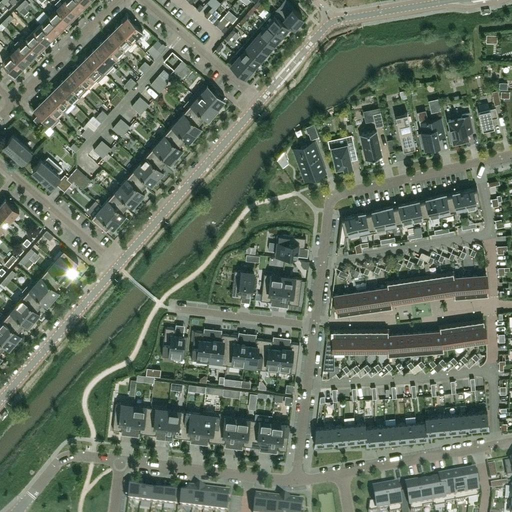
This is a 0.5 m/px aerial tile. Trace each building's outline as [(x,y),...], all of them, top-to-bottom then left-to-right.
[(76,13),(63,0),(56,7),(69,20),(76,13)] [(84,5),(79,0),(63,0),(76,13),(84,5)] [(274,15),(288,27),(289,25),(291,27),(302,15),(284,0),(277,9),(284,16),(281,20),(274,15)] [(69,20),(56,7),(48,15),(61,28),(69,20)] [(271,12),(264,20),(267,23),(281,35),(288,27),(274,15),(271,12)] [(16,19),(13,17),(10,14),(6,18),(9,22),(10,21),(12,23),(16,19)] [(61,28),(48,15),(41,23),(53,35),(61,28)] [(143,31),(126,17),(118,24),(133,40),(143,31)] [(267,23),(264,20),(257,28),(274,43),(281,35),(267,23)] [(53,35),(41,23),(33,30),(46,43),(53,35)] [(133,40),(118,24),(111,32),(126,47),(133,40)] [(319,42),(335,29),(332,26),(316,39),(319,42)] [(257,28),(249,36),(266,51),(274,43),(257,28)] [(46,43),(33,30),(26,37),(23,35),(22,35),(38,51),(46,43)] [(126,47),(111,32),(103,40),(118,55),(126,47)] [(38,51),(22,35),(15,43),(30,58),(38,51)] [(249,36),(242,45),(259,59),(266,51),(249,36)] [(157,49),(162,44),(157,39),(152,44),(157,49)] [(118,55),(103,40),(95,47),(113,66),(114,65),(111,62),(118,55)] [(30,58),(15,43),(14,43),(17,46),(10,53),(23,66),(30,58)] [(161,53),(167,46),(166,46),(163,43),(162,44),(157,49),(161,53)] [(235,53),(252,67),(259,59),(242,45),(235,53)] [(113,66),(95,47),(88,55),(106,73),(113,66)] [(23,66),(10,53),(2,61),(15,74),(23,66)] [(245,76),(252,67),(235,53),(228,61),(245,76)] [(106,73),(88,55),(80,63),(98,81),(106,73)] [(150,65),(145,60),(141,64),(147,69),(150,65)] [(183,69),(187,64),(182,60),(174,69),(179,73),(183,69)] [(98,81),(80,63),(72,70),(87,86),(95,78),(97,81),(98,81)] [(147,69),(141,64),(138,68),(144,73),(147,69)] [(87,86),(72,70),(64,78),(80,93),(87,86)] [(168,82),(159,74),(154,79),(164,87),(168,82)] [(133,85),(136,81),(131,77),(127,80),(133,85)] [(80,93),(64,78),(57,85),(75,104),(75,103),(72,100),(80,93)] [(164,87),(154,79),(150,83),(160,92),(164,87)] [(133,85),(127,80),(124,84),(129,89),(133,85)] [(224,100),(203,82),(193,93),(214,111),(224,100)] [(75,104),(57,85),(49,93),(67,111),(75,104)] [(67,111),(49,93),(41,101),(60,119),(60,118),(57,116),(64,109),(67,112),(67,111)] [(122,98),(116,93),(113,97),(119,102),(122,98)] [(214,111),(193,93),(184,104),(201,119),(204,116),(208,119),(214,111)] [(149,104),(140,96),(135,100),(145,108),(149,104)] [(119,102),(113,97),(110,101),(115,106),(119,102)] [(141,113),(145,108),(135,100),(131,105),(141,113)] [(60,119),(41,101),(33,109),(51,127),(60,119)] [(201,119),(184,104),(183,105),(186,107),(177,118),(195,133),(201,126),(198,123),(201,119)] [(495,106),(478,110),(483,130),(494,128),(492,117),(497,116),(495,106)] [(108,114),(102,109),(99,113),(104,118),(108,114)] [(426,109),(418,111),(420,122),(422,130),(421,130),(421,132),(419,133),(422,146),(424,145),(425,147),(439,144),(437,136),(437,135),(438,133),(444,132),(444,134),(444,135),(445,135),(441,117),(428,120),(428,119),(426,109)] [(383,125),(380,111),(372,113),(376,127),(383,125)] [(395,115),(403,149),(415,146),(407,112),(395,115)] [(448,129),(451,141),(468,137),(467,132),(474,130),(469,112),(462,114),(462,116),(457,117),(456,116),(454,116),(454,117),(448,119),(451,129),(448,129)] [(101,122),(104,118),(99,113),(95,117),(101,122)] [(50,125),(38,114),(33,119),(45,130),(44,129),(48,124),(50,126),(50,125)] [(130,126),(121,118),(121,117),(116,122),(126,130),(130,126)] [(195,133),(177,118),(168,129),(182,141),(185,138),(189,140),(195,133)] [(126,130),(116,122),(112,127),(122,135),(126,130)] [(314,124),(305,127),(307,133),(309,132),(311,139),(319,136),(314,124)] [(93,130),(88,126),(85,129),(90,134),(93,130)] [(90,134),(85,129),(81,133),(87,138),(90,134)] [(182,141),(168,129),(158,140),(176,155),(182,148),(179,145),(182,141)] [(382,155),(376,130),(360,133),(365,159),(382,155)] [(31,150),(12,134),(4,144),(22,160),(31,150)] [(344,165),(344,168),(352,166),(350,159),(348,150),(355,148),(352,134),(336,137),(338,144),(331,146),(336,167),(344,165)] [(392,138),(387,139),(389,151),(395,150),(392,138)] [(111,147),(102,139),(98,144),(107,152),(111,147)] [(176,155),(158,140),(149,150),(163,163),(167,159),(170,162),(176,155)] [(79,147),(73,142),(70,146),(76,151),(79,147)] [(324,171),(314,143),(300,148),(301,151),(300,151),(301,153),(302,153),(303,155),(297,157),(304,177),(311,174),(311,175),(324,171)] [(107,152),(98,144),(93,149),(103,157),(107,152)] [(163,163),(149,150),(139,161),(157,177),(163,169),(160,167),(163,163)] [(48,155),(43,161),(41,159),(32,170),(51,185),(60,175),(57,173),(62,168),(48,155)] [(157,177),(139,161),(130,172),(145,185),(148,181),(151,184),(157,177)] [(72,182),(81,171),(77,167),(68,177),(67,178),(72,182)] [(145,185),(130,172),(120,183),(138,199),(145,191),(141,189),(145,185)] [(64,190),(71,182),(67,178),(68,177),(65,174),(56,183),(64,190)] [(83,188),(91,179),(86,175),(78,184),(83,188)] [(138,199),(120,183),(111,194),(126,207),(129,203),(132,206),(138,199)] [(477,187),(473,188),(473,187),(463,189),(467,209),(481,206),(477,187)] [(467,209),(463,189),(453,191),(452,191),(452,192),(449,193),(454,212),(467,209)] [(446,193),(436,195),(440,215),(440,216),(441,216),(454,213),(454,212),(449,193),(446,194),(446,193)] [(126,207),(111,194),(101,205),(119,220),(126,213),(123,210),(126,207)] [(440,215),(436,195),(426,197),(425,197),(425,199),(423,199),(427,218),(440,215)] [(19,210),(5,198),(5,199),(0,204),(0,208),(12,218),(19,210)] [(419,199),(409,201),(413,221),(413,222),(414,222),(427,219),(427,218),(423,199),(419,200),(419,199)] [(413,221),(409,201),(398,204),(398,205),(396,205),(400,224),(413,221)] [(119,220),(101,205),(92,216),(106,229),(110,225),(113,227),(119,220)] [(400,224),(396,205),(393,206),(392,205),(382,207),(386,227),(387,227),(400,224)] [(387,228),(387,227),(386,227),(382,207),(372,209),(371,210),(372,211),(369,211),(373,231),(387,228)] [(12,218),(0,208),(0,222),(5,227),(12,218)] [(365,211),(355,213),(359,231),(358,231),(359,235),(360,234),(373,231),(369,211),(366,212),(365,211)] [(348,232),(348,233),(358,231),(359,231),(355,213),(344,216),(345,217),(341,218),(342,221),(341,221),(338,246),(345,244),(347,232),(348,232)] [(34,238),(38,233),(34,229),(30,234),(34,238)] [(53,235),(47,229),(43,234),(50,240),(53,235)] [(304,247),(306,237),(276,234),(274,253),(296,256),(297,246),(304,247)] [(27,246),(31,241),(27,238),(23,242),(27,246)] [(20,254),(24,249),(20,246),(16,250),(20,254)] [(29,257),(35,251),(31,247),(25,254),(29,257)] [(78,261),(64,248),(54,259),(72,275),(78,268),(75,265),(78,261)] [(13,262),(17,257),(13,254),(8,259),(13,262)] [(23,264),(29,257),(25,254),(19,260),(23,264)] [(8,267),(13,262),(8,259),(4,263),(8,267)] [(72,275),(54,259),(44,270),(59,283),(62,279),(65,282),(72,275)] [(10,279),(16,272),(12,269),(6,276),(10,279)] [(251,291),(254,271),(234,269),(231,296),(241,297),(242,290),(251,291)] [(59,283),(44,270),(35,281),(32,278),(32,279),(53,297),(59,290),(56,287),(59,283)] [(453,276),(454,276),(453,272),(441,274),(444,293),(454,292),(453,276)] [(264,273),(261,299),(271,301),(272,293),(281,294),(283,275),(264,273)] [(444,293),(441,274),(430,276),(433,295),(444,293)] [(488,293),(486,274),(475,275),(476,294),(488,293)] [(299,304),(302,277),(283,275),(281,294),(289,296),(289,303),(299,304)] [(476,294),(475,275),(464,276),(466,295),(476,294)] [(4,286),(10,279),(6,276),(1,282),(4,286)] [(433,295),(430,276),(420,277),(423,296),(433,295)] [(466,295),(464,276),(454,276),(453,276),(454,292),(454,296),(466,295)] [(423,296),(420,277),(409,279),(412,298),(423,296)] [(53,297),(32,279),(22,290),(40,305),(43,301),(46,304),(53,297)] [(412,298),(409,279),(398,280),(401,299),(412,298)] [(401,299),(398,280),(387,282),(388,286),(390,301),(391,301),(401,299)] [(388,286),(378,288),(380,307),(392,305),(391,301),(390,301),(388,286)] [(380,307),(378,288),(367,289),(370,308),(380,307)] [(370,308),(367,289),(356,291),(359,310),(370,308)] [(40,305),(22,290),(25,293),(16,303),(34,319),(40,311),(37,308),(40,305)] [(359,310),(356,291),(346,292),(348,312),(359,310)] [(348,312),(346,292),(334,294),(337,313),(348,312)] [(34,319),(16,303),(6,314),(21,327),(24,323),(27,326),(34,319)] [(21,327),(6,314),(0,321),(0,327),(15,340),(21,333),(18,330),(21,327)] [(486,339),(484,320),(472,321),(475,340),(486,339)] [(475,340),(472,321),(462,323),(464,342),(475,340)] [(464,342),(462,323),(451,324),(454,343),(464,342)] [(454,343),(451,324),(440,326),(441,334),(443,349),(443,345),(454,343)] [(181,358),(184,335),(174,334),(175,327),(165,326),(161,355),(181,358)] [(441,334),(440,326),(440,330),(430,331),(432,350),(443,349),(441,334)] [(15,340),(0,327),(0,346),(2,348),(5,345),(8,348),(15,340)] [(209,361),(211,339),(202,338),(203,331),(194,330),(191,359),(208,361),(209,361)] [(344,349),(344,330),(333,330),(333,336),(333,349),(334,349),(344,349)] [(355,349),(355,330),(344,330),(344,349),(355,349)] [(366,349),(366,330),(355,330),(355,349),(366,349)] [(377,349),(376,330),(366,330),(366,349),(377,349)] [(387,335),(387,330),(376,330),(377,349),(388,349),(388,353),(388,349),(387,335)] [(399,353),(398,333),(388,334),(388,330),(387,330),(387,335),(388,349),(388,353),(399,353)] [(432,350),(430,331),(419,332),(421,351),(432,350)] [(410,352),(409,332),(398,333),(399,353),(410,352)] [(421,351),(419,332),(409,332),(410,352),(421,351)] [(226,364),(230,334),(221,333),(220,340),(211,339),(209,361),(208,361),(208,362),(226,364)] [(243,366),(246,343),(237,342),(238,335),(230,334),(226,364),(243,366)] [(334,364),(334,351),(334,349),(333,349),(333,336),(327,336),(326,347),(325,356),(323,369),(329,369),(329,377),(334,373),(334,364)] [(260,368),(264,338),(256,337),(255,344),(246,343),(243,366),(260,368)] [(278,371),(281,347),(272,346),(272,339),(264,338),(260,368),(278,371)] [(295,373),(299,342),(290,341),(289,348),(281,347),(278,371),(295,373)] [(131,424),(133,404),(116,402),(112,429),(121,430),(122,423),(131,424)] [(147,433),(151,406),(133,404),(131,424),(140,425),(139,432),(147,433)] [(166,428),(168,408),(151,406),(147,433),(156,434),(157,427),(166,428)] [(182,437),(185,410),(168,408),(166,428),(174,429),(174,436),(182,437)] [(220,415),(221,411),(202,409),(202,412),(203,412),(200,432),(209,433),(208,440),(217,441),(220,415)] [(203,412),(202,412),(185,410),(182,437),(190,438),(191,431),(200,432),(203,412)] [(476,411),(478,428),(489,427),(487,410),(476,411)] [(478,428),(476,411),(466,412),(468,429),(478,428)] [(468,429),(466,412),(456,413),(458,430),(468,429)] [(458,430),(456,413),(446,414),(448,431),(458,430)] [(448,431),(446,414),(436,415),(437,432),(448,431)] [(235,436),(237,417),(220,415),(217,441),(225,442),(226,435),(235,436)] [(426,420),(427,433),(428,433),(437,432),(436,415),(425,416),(425,420),(426,420)] [(251,446),(254,419),(237,417),(235,436),(244,437),(243,444),(251,446)] [(286,450),(290,421),(271,418),(271,421),(272,421),(269,440),(278,442),(277,449),(286,450)] [(272,421),(271,421),(254,419),(251,446),(259,447),(260,439),(269,440),(272,421)] [(425,420),(416,421),(418,438),(428,437),(428,433),(427,433),(426,420),(425,420)] [(416,421),(406,422),(407,439),(418,438),(416,421)] [(365,426),(365,422),(354,423),(356,440),(366,439),(365,426)] [(406,422),(396,423),(397,440),(407,439),(406,422)] [(344,424),(346,441),(356,440),(354,423),(344,424)] [(396,423),(385,424),(387,441),(397,440),(396,423)] [(346,441),(344,424),(334,425),(336,442),(346,441)] [(385,424),(375,425),(377,442),(387,441),(385,424)] [(324,426),(326,443),(333,442),(336,442),(334,425),(324,426)] [(366,439),(366,443),(377,442),(375,425),(365,426),(366,439)] [(326,443),(324,426),(316,427),(314,444),(326,443)] [(490,478),(497,477),(494,464),(488,465),(490,478)] [(474,471),(462,473),(467,499),(479,497),(474,471)] [(467,499),(462,473),(451,475),(456,502),(467,499)] [(456,502),(451,475),(439,478),(439,480),(440,479),(444,504),(445,503),(456,502)] [(440,479),(439,480),(429,481),(433,505),(433,508),(445,505),(445,503),(444,504),(440,479)] [(433,505),(429,481),(418,484),(422,507),(433,505)] [(142,483),(134,482),(131,482),(128,501),(140,503),(142,483)] [(151,504),(154,484),(142,483),(140,503),(151,504)] [(163,506),(165,486),(154,484),(151,504),(163,506)] [(422,507),(418,484),(406,486),(411,511),(423,510),(422,507)] [(407,511),(404,492),(398,493),(397,485),(385,487),(389,509),(388,511),(398,511),(401,511),(407,511)] [(175,507),(177,487),(165,486),(163,506),(175,507)] [(389,509),(385,487),(373,490),(375,501),(369,503),(367,511),(371,511),(389,509)] [(194,489),(182,488),(180,507),(192,509),(194,489)] [(203,510),(206,491),(194,489),(192,509),(203,510)] [(215,511),(217,492),(206,491),(203,510),(215,511)] [(215,511),(217,511),(226,511),(229,494),(217,492),(215,511)] [(265,511),(267,498),(256,497),(253,511),(265,511)] [(277,511),(279,500),(267,498),(265,511),(277,511)] [(289,511),(291,501),(279,500),(277,511),(289,511)] [(289,511),(300,511),(302,503),(291,501),(289,511)]
